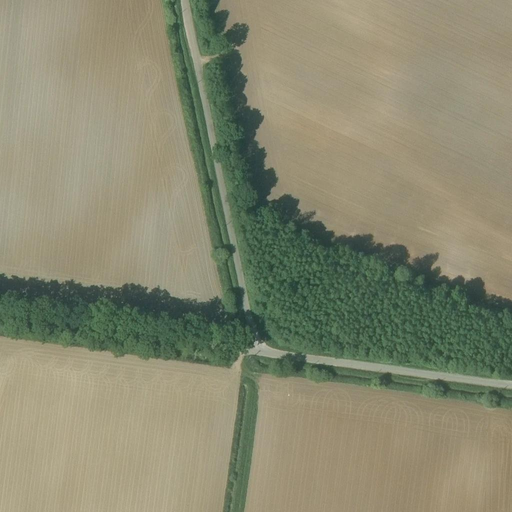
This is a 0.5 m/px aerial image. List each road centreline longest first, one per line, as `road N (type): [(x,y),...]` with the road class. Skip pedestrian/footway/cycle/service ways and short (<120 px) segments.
road 1 (unclassified): [(199,0),(257,353)]
road 2 (unclassified): [(0,326),(257,353)]
road 3 (unclassified): [(257,353),(511,386)]
